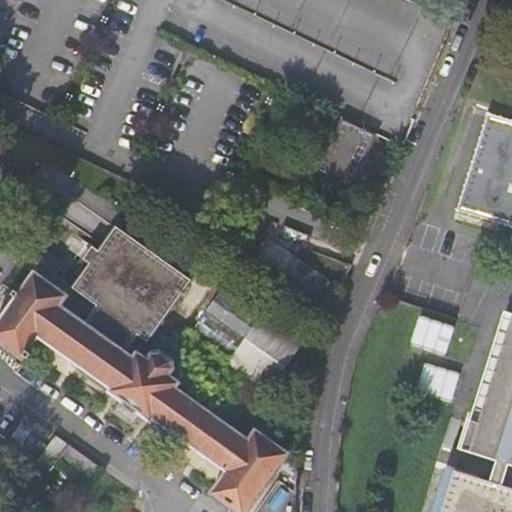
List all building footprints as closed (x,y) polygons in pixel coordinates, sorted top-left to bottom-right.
[(312,0),(228,0),(296,33),(312,0)] [(423,96),(458,21),(413,0),(312,0),(296,33),(423,96)] [(346,184),(352,187),(375,136),(373,134),(381,118),(353,105),(345,122),(343,121),(319,171),(324,174),(323,178),(326,185),(337,190),(343,187),(346,184)] [(459,208),(511,225),(511,235),(511,237),(511,119),(490,112),(459,208)] [(59,307),(66,297),(34,274),(0,321),(0,342),(23,359),(39,337),(113,389),(110,392),(152,422),(155,419),(228,471),(212,494),(237,511),(247,511),(289,454),(255,432),(248,442),(175,390),(179,384),(169,376),(173,371),(172,363),(161,354),(153,356),(148,362),(138,355),(134,360),(123,352),(137,333),(148,341),(191,280),(115,227),(107,239),(98,251),(90,264),(73,288),(97,305),(83,324),(59,307)] [(266,236),(241,271),(310,321),(335,286),(266,236)] [(90,246),(81,258),(90,264),(98,251),(90,246)] [(222,287),(190,332),(226,359),(258,314),(222,287)] [(259,313),(258,314),(226,359),(270,390),(303,344),(259,313)] [(447,354),(456,325),(421,314),(412,344),(447,354)] [(493,483),(457,472),(444,511),(511,511),(511,489),(504,487),(511,466),(511,315),(506,314),(463,452),(499,463),(493,483)] [(454,396),(458,369),(424,364),(420,391),(454,396)] [(452,415),(445,446),(459,449),(466,418),(452,415)] [(91,481),(100,466),(71,447),(61,462),(91,481)]
